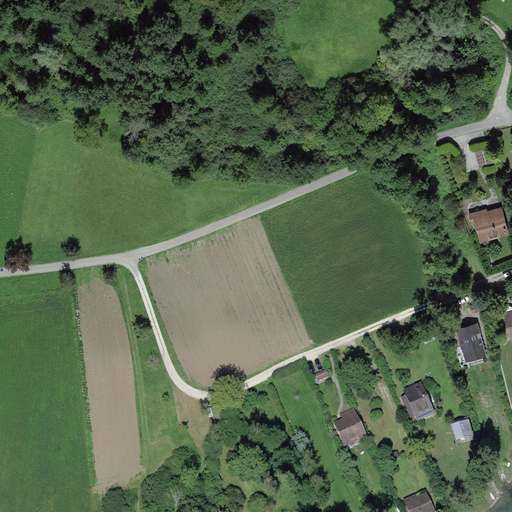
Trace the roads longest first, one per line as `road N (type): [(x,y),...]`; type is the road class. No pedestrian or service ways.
road 1 (unclassified): [(459,134),(352,169),(174,245),(0,274)]
road 2 (track): [(128,258),(167,372),(181,390),(204,398),(238,390),(436,298)]
road 3 (track): [(493,125),(504,51),(493,29),(436,0)]
